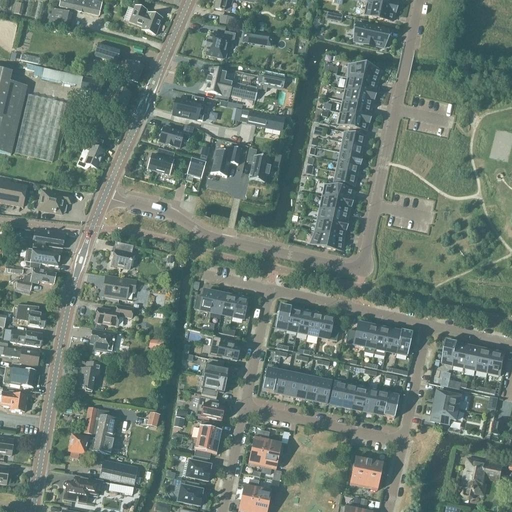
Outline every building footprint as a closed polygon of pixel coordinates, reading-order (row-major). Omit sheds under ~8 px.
[(60,0),(59,8),(99,17),(103,1),(98,0),(60,0)] [(216,0),(214,10),(222,12),(224,13),(224,12),(230,14),(232,1),(237,2),(237,0),(246,0),(260,2),(260,0),(216,0)] [(396,0),(368,0),(367,4),(395,10),(396,0)] [(395,10),(367,4),(365,17),(392,23),(395,10)] [(145,15),(146,12),(135,7),(129,24),(143,29),(142,32),(155,37),(162,20),(148,15),(148,16),(145,15)] [(387,31),(358,25),(354,43),(383,50),(387,31)] [(244,33),(243,43),(264,46),(265,36),(244,33)] [(206,42),(205,49),(207,49),(205,57),(206,57),(223,61),(223,60),(225,60),(227,52),(225,52),(228,40),(233,42),(235,36),(225,34),(224,39),(211,36),(210,35),(208,43),(206,42)] [(120,52),(98,45),(94,58),(116,65),(120,52)] [(144,69),(127,62),(120,78),(137,85),(144,69)] [(43,70),(29,67),(21,65),(20,69),(28,71),(38,73),(37,77),(41,79),(43,70)] [(375,85),(376,84),(377,80),(380,73),(349,66),(349,69),(351,69),(348,80),(375,85)] [(232,85),(224,83),(226,74),(210,70),(208,79),(207,78),(206,84),(207,84),(205,92),(220,96),(221,96),(225,97),(225,95),(229,96),(254,102),(257,90),(256,90),(232,85),(231,85),(232,85)] [(0,153),(10,156),(26,88),(10,84),(12,75),(6,73),(0,71),(0,153)] [(265,72),(262,85),(282,89),(284,77),(265,72)] [(79,98),(89,100),(91,92),(100,95),(103,83),(83,78),(79,98)] [(375,85),(348,80),(346,91),(373,97),(375,86),(375,85)] [(124,115),(129,104),(130,104),(133,97),(116,90),(108,108),(124,115)] [(373,97),(346,91),(343,103),(370,109),(373,97)] [(65,105),(30,97),(16,156),(51,164),(65,105)] [(190,104),(176,101),(173,117),(202,123),(205,107),(202,107),(204,100),(192,97),(190,104)] [(370,109),(343,103),(340,115),(368,121),(370,109)] [(284,121),(249,113),(247,125),(282,132),(284,121)] [(338,126),(365,132),(368,121),(340,115),(338,126)] [(167,146),(166,147),(171,148),(171,147),(179,150),(181,142),(188,144),(190,137),(191,138),(193,130),(186,127),(183,135),(163,129),(159,144),(167,146)] [(362,149),(364,138),(345,134),(342,144),(362,149)] [(85,170),(87,170),(89,169),(90,168),(97,171),(105,153),(100,151),(103,143),(89,137),(85,145),(88,147),(86,151),(84,150),(76,167),(81,169),(83,170),(85,170)] [(342,144),(340,154),(360,158),(362,149),(342,144)] [(215,153),(216,153),(210,175),(226,180),(226,179),(225,179),(229,165),(237,168),(237,167),(240,153),(241,153),(241,152),(226,148),(226,149),(227,149),(225,155),(216,152),(215,153)] [(169,177),(173,162),(172,162),(173,155),(160,151),(158,158),(151,156),(147,171),(169,177)] [(257,154),(250,152),(247,164),(253,166),(248,182),(263,186),(265,178),(267,179),(269,171),(267,171),(269,163),(255,159),(257,154)] [(340,154),(338,164),(358,168),(360,158),(340,154)] [(205,164),(191,160),(189,170),(194,172),(193,177),(200,180),(205,164)] [(338,164),(336,174),(356,178),(358,168),(338,164)] [(336,174),(334,184),(353,188),(356,178),(336,174)] [(26,188),(0,183),(0,204),(22,209),(26,188)] [(350,204),(352,193),(325,187),(322,198),(350,204)] [(71,205),(72,198),(65,196),(65,197),(42,193),(38,212),(62,216),(62,214),(64,215),(65,213),(66,207),(65,205),(64,205),(64,204),(71,205)] [(322,198),(320,210),(347,216),(350,204),(322,198)] [(320,210),(317,222),(345,228),(347,216),(320,210)] [(317,222),(315,234),(342,240),(342,239),(343,234),(345,228),(317,222)] [(47,248),(62,250),(64,238),(26,232),(25,239),(33,240),(33,245),(34,246),(33,249),(47,251),(47,248)] [(315,234),(313,244),(311,244),(310,246),(342,253),(342,245),(341,241),(342,241),(342,240),(315,234)] [(114,252),(115,252),(112,267),(130,271),(133,256),(131,255),(133,248),(116,244),(114,252)] [(59,265),(60,262),(59,261),(60,256),(44,254),(27,251),(25,259),(26,261),(28,263),(31,263),(30,269),(39,270),(40,265),(42,265),(42,266),(58,268),(58,266),(59,265)] [(23,269),(0,266),(0,270),(5,271),(5,274),(22,275),(23,269)] [(56,275),(41,272),(33,271),(32,277),(30,276),(29,278),(24,277),(23,283),(17,282),(16,290),(30,292),(32,282),(53,286),(56,275)] [(105,299),(126,302),(128,294),(134,295),(136,282),(123,280),(122,288),(118,287),(118,286),(105,283),(104,290),(106,291),(105,299)] [(196,298),(194,311),(210,314),(214,295),(204,293),(202,299),(196,298)] [(214,295),(210,314),(221,317),(225,298),(214,295)] [(225,298),(221,317),(232,319),(236,300),(225,298)] [(236,300),(232,319),(243,321),(247,302),(236,300)] [(131,320),(133,309),(117,307),(116,313),(98,310),(95,324),(117,328),(118,318),(131,320)] [(290,309),(279,307),(275,330),(286,332),(290,309)] [(45,321),(44,321),(45,317),(37,316),(38,309),(19,308),(17,320),(28,322),(27,327),(43,329),(45,321)] [(291,309),(290,309),(286,332),(296,334),(301,313),(290,311),(291,309)] [(311,316),(301,313),(296,334),(307,337),(311,316)] [(322,318),(311,316),(307,337),(317,339),(322,318)] [(333,320),(322,318),(317,339),(336,343),(339,330),(331,328),(333,320)] [(369,328),(358,325),(356,333),(348,332),(345,345),(364,349),(369,328)] [(364,349),(375,351),(379,330),(369,328),(364,349)] [(375,351),(385,353),(390,332),(379,330),(375,351)] [(10,344),(40,349),(41,340),(41,336),(12,331),(10,344)] [(105,334),(93,332),(91,340),(92,341),(92,345),(91,345),(94,346),(94,351),(107,354),(108,352),(111,353),(113,343),(114,343),(114,341),(115,341),(116,335),(105,333),(105,334)] [(401,332),(400,332),(400,334),(390,332),(385,353),(396,355),(401,332)] [(396,355),(407,358),(412,335),(401,332),(396,355)] [(233,342),(213,338),(209,357),(236,362),(239,350),(232,348),(233,342)] [(457,344),(446,342),(442,365),(453,367),(457,344)] [(469,349),(457,346),(458,344),(457,344),(453,367),(464,370),(469,349)] [(0,356),(20,360),(19,365),(36,368),(37,366),(38,365),(38,362),(38,361),(39,355),(0,348),(0,356)] [(480,351),(469,349),(464,370),(476,372),(480,351)] [(492,354),(480,351),(476,372),(488,375),(492,354)] [(488,375),(500,377),(504,356),(492,354),(488,375)] [(201,378),(225,383),(226,379),(228,371),(222,370),(223,364),(208,361),(207,367),(204,366),(201,378)] [(81,370),(78,390),(83,391),(82,392),(91,393),(94,378),(98,379),(100,366),(87,364),(86,372),(81,371),(82,370),(81,370)] [(12,370),(6,369),(4,384),(10,385),(10,382),(17,383),(16,386),(21,387),(33,389),(35,373),(24,372),(12,370)] [(277,373),(266,371),(261,392),(272,394),(277,373)] [(287,376),(277,373),(272,394),(283,397),(287,376)] [(298,378),(287,376),(283,397),(294,399),(298,378)] [(201,396),(216,399),(217,393),(223,395),(225,387),(225,383),(201,378),(204,379),(201,390),(202,390),(201,396)] [(309,380),(298,378),(294,399),(304,401),(309,380)] [(319,382),(309,380),(304,401),(315,403),(319,382)] [(330,385),(319,382),(315,403),(326,406),(330,385)] [(345,388),(334,385),(330,406),(341,409),(345,388)] [(356,390),(345,388),(341,409),(351,411),(356,390)] [(433,405),(459,411),(461,398),(463,392),(445,388),(443,394),(437,393),(435,405),(433,405)] [(366,392),(356,390),(351,411),(362,413),(366,392)] [(377,394),(366,392),(362,413),(372,415),(377,394)] [(27,397),(1,393),(0,403),(0,406),(11,408),(10,412),(24,414),(27,397)] [(387,397),(377,394),(372,415),(383,418),(387,397)] [(398,399),(387,397),(383,418),(394,420),(396,409),(400,410),(402,400),(398,399)] [(199,399),(195,417),(220,422),(223,410),(216,408),(218,402),(199,399)] [(433,405),(433,406),(434,406),(431,423),(450,427),(450,426),(449,426),(450,421),(456,423),(459,411),(433,405)] [(86,421),(85,421),(85,422),(86,423),(84,435),(95,437),(94,441),(89,440),(89,439),(71,436),(68,453),(85,457),(87,450),(92,451),(92,452),(110,457),(118,421),(108,418),(109,413),(88,409),(86,421)] [(494,421),(491,435),(500,436),(503,423),(494,421)] [(199,428),(197,440),(218,445),(221,433),(215,432),(216,426),(201,423),(200,428),(199,428)] [(267,442),(254,439),(251,452),(264,455),(267,442)] [(0,456),(11,458),(13,442),(0,440),(0,456)] [(218,445),(197,440),(194,452),(195,452),(194,458),(209,461),(210,455),(216,456),(218,445)] [(278,458),(281,444),(267,442),(264,455),(278,458)] [(251,452),(248,466),(262,469),(264,455),(251,452)] [(262,469),(275,472),(278,458),(264,455),(262,469)] [(206,467),(206,466),(207,461),(191,458),(190,462),(190,464),(189,464),(186,478),(207,483),(208,482),(208,481),(208,480),(209,476),(209,474),(210,473),(208,473),(209,468),(206,467)] [(369,462),(355,459),(352,473),(366,476),(369,462)] [(472,465),(467,464),(462,490),(461,497),(463,500),(469,501),(472,499),(473,494),(483,496),(485,487),(483,486),(485,476),(487,476),(487,477),(498,479),(500,466),(472,460),(472,461),(473,461),(472,465)] [(103,462),(99,479),(140,488),(143,471),(103,462)] [(380,478),(382,465),(369,462),(366,476),(380,478)] [(0,486),(6,487),(8,471),(0,469),(0,486)] [(352,473),(349,486),(363,489),(366,476),(352,473)] [(363,489),(377,492),(380,478),(366,476),(363,489)] [(68,485),(67,484),(67,485),(67,487),(66,487),(66,490),(64,501),(76,503),(76,504),(78,504),(78,503),(86,505),(87,496),(96,498),(97,492),(100,492),(102,484),(75,479),(74,486),(68,485)] [(198,492),(198,490),(199,486),(187,483),(186,488),(185,490),(181,489),(178,503),(199,508),(199,507),(200,505),(200,501),(201,501),(201,499),(201,498),(200,498),(201,493),(198,492)] [(257,489),(244,486),(241,500),(254,503),(257,489)] [(268,506),(271,492),(257,489),(254,503),(268,506)] [(252,511),(254,503),(241,500),(238,511),(252,511)] [(252,511),(266,511),(268,506),(254,503),(252,511)]
